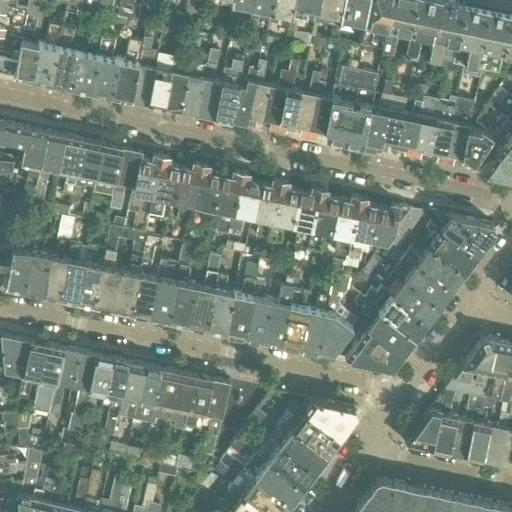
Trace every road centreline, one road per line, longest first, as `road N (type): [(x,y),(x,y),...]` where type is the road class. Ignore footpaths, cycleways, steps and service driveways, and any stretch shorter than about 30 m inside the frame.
road 1 (residential): [(511,200),(0,95)]
road 2 (residential): [(0,306),(407,390)]
road 3 (residential): [(362,448),(511,480)]
